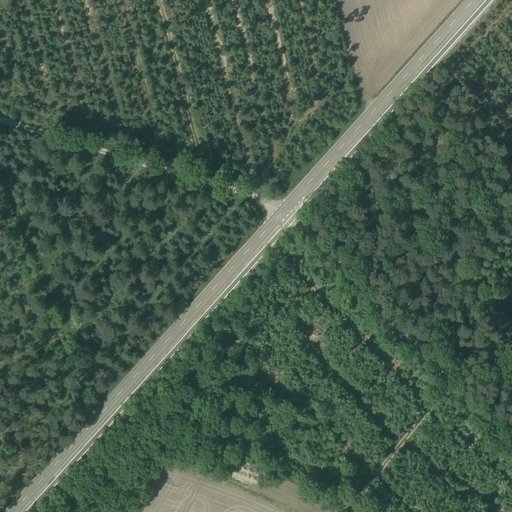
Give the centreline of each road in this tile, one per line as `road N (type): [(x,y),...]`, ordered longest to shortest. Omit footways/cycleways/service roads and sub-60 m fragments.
road 1 (secondary): [(287,209),(12,511)]
road 2 (unclassified): [(511,446),(287,209)]
road 3 (track): [(0,114),(287,209)]
road 4 (secondary): [(475,0),(287,209)]
